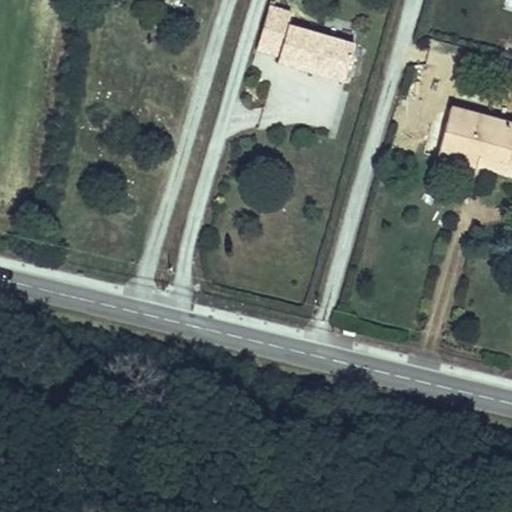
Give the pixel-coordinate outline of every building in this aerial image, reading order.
[(300,18),(267,8),(255,45),(254,49),(288,59),(297,29),(300,18)] [(297,29),(288,59),(286,67),(332,81),(334,76),(343,79),(342,84),(349,86),(361,48),(297,29)] [(449,108),(434,105),(422,153),(436,156),(449,108)] [(511,153),(511,125),(449,108),(436,156),(477,167),(480,157),(509,164),(511,153)] [(511,153),(509,164),(480,157),(477,167),(511,176),(511,153)]
